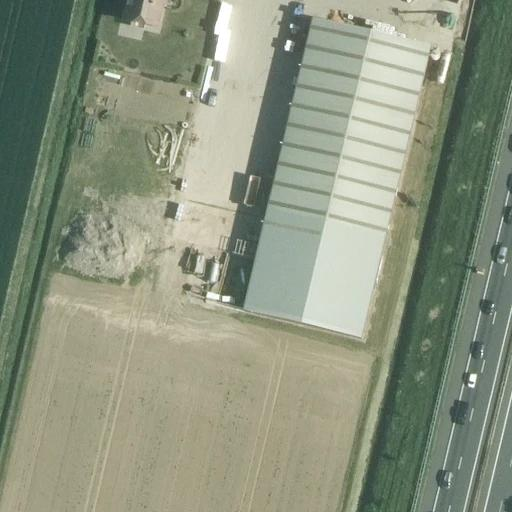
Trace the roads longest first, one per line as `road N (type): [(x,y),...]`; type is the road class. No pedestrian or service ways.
road 1 (track): [(379,511),(502,0)]
road 2 (motorway): [(511,241),(448,511)]
